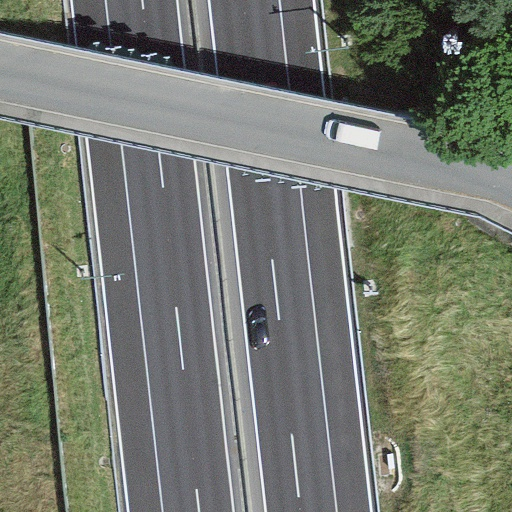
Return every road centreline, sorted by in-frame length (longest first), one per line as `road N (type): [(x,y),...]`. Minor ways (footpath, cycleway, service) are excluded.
road 1 (residential): [(0,72),(511,177)]
road 2 (motorway): [(142,0),(199,511)]
road 3 (motorway): [(300,511),(243,0)]
